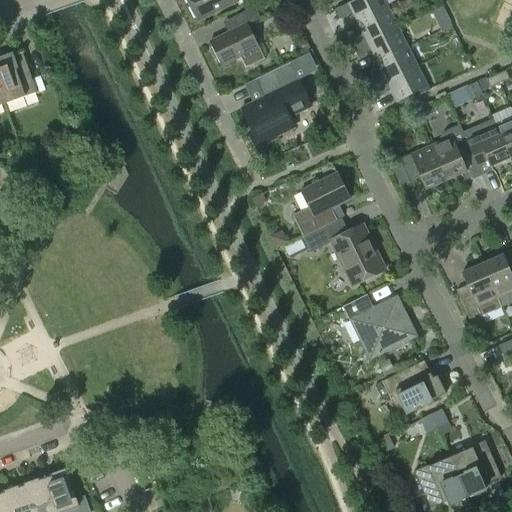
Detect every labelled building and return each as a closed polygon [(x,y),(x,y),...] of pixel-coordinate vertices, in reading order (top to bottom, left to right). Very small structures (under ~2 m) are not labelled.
[(234,0),(186,0),(197,21),(235,2),(234,0)] [(380,0),(354,0),(347,4),(333,11),(338,21),(352,13),(357,24),(386,10),(380,0)] [(220,67),(258,48),(246,25),(258,19),(253,8),(226,21),(231,32),(208,44),(220,67)] [(441,9),(431,14),(441,34),(451,29),(452,29),(442,8),(441,9)] [(357,24),(363,34),(348,42),(353,50),(395,29),(386,10),(357,24)] [(405,48),(395,29),(353,50),(357,59),(371,52),(377,62),(405,48)] [(377,62),(382,73),(367,80),(372,89),(415,67),(405,48),(377,62)] [(39,79),(31,82),(22,56),(3,62),(2,60),(0,60),(0,97),(3,105),(36,93),(35,93),(43,90),(39,79)] [(254,81),(262,98),(241,109),(252,131),(247,133),(255,149),(275,139),(274,137),(292,128),(287,118),(309,107),(288,64),(254,81)] [(415,67),(372,89),(376,97),(391,90),(396,102),(425,88),(415,67)] [(504,72),(495,76),(499,85),(508,81),(504,72)] [(499,85),(495,76),(485,81),(489,89),(499,85)] [(511,119),(495,127),(509,159),(511,157),(511,119)] [(471,155),(462,132),(458,125),(448,130),(442,133),(439,137),(437,143),(430,146),(444,181),(466,171),(460,159),(471,155)] [(495,127),(485,131),(484,128),(477,126),(462,132),(471,155),(476,165),(487,161),(489,167),(509,159),(495,127)] [(430,146),(409,155),(398,160),(407,182),(419,177),(424,189),(444,181),(430,146)] [(302,238),(336,221),(330,209),(348,200),(335,174),(299,192),(308,209),(292,217),(302,238)] [(63,201),(54,196),(43,217),(51,221),(52,222),(62,202),(63,201)] [(250,200),(255,210),(260,207),(262,201),(260,196),(250,200)] [(346,234),(339,220),(336,221),(302,238),(310,253),(329,243),(351,287),(383,271),(360,226),(346,234)] [(511,266),(507,269),(502,256),(481,265),(500,309),(511,303),(511,266)] [(460,274),(466,287),(455,292),(464,314),(467,320),(478,315),(479,318),(500,309),(481,265),(460,274)] [(396,296),(372,309),(365,296),(341,308),(368,362),(416,338),(396,296)] [(511,355),(511,340),(498,346),(503,360),(511,355)] [(390,401),(394,408),(396,411),(400,413),(404,412),(405,414),(445,395),(436,377),(431,379),(429,374),(423,362),(381,383),(390,401)] [(388,363),(379,368),(384,380),(394,376),(388,363)] [(358,395),(356,390),(347,394),(351,403),(356,401),(358,395)] [(430,416),(436,429),(447,423),(441,410),(430,416)] [(436,429),(430,416),(419,421),(425,434),(436,429)] [(390,439),(382,443),(387,454),(395,451),(390,439)] [(449,458),(466,499),(484,491),(482,487),(487,485),(487,484),(500,479),(484,442),(470,448),(470,449),(449,458)] [(466,499),(449,458),(427,468),(427,466),(413,473),(429,509),(442,504),(447,502),(449,506),(466,499)] [(44,477),(43,477),(55,511),(86,511),(82,500),(76,502),(64,470),(44,477)] [(24,484),(23,484),(32,511),(55,511),(43,477),(43,478),(24,484)] [(32,511),(23,484),(22,484),(22,485),(3,492),(3,491),(9,511),(32,511)] [(0,511),(9,511),(3,491),(2,492),(0,492),(0,511)]
